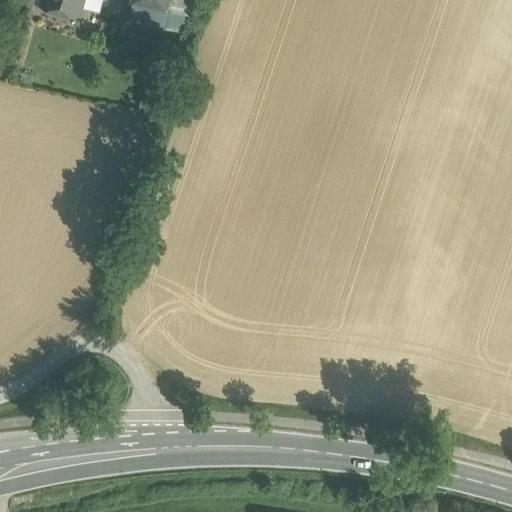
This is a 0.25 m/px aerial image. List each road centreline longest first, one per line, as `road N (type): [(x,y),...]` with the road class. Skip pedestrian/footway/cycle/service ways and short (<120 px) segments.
road 1 (secondary): [(150,451),(293,447),(511,488)]
road 2 (unclassified): [(0,396),(19,393),(78,345),(105,348),(147,393),(150,451)]
road 3 (secondary): [(0,477),(150,451)]
